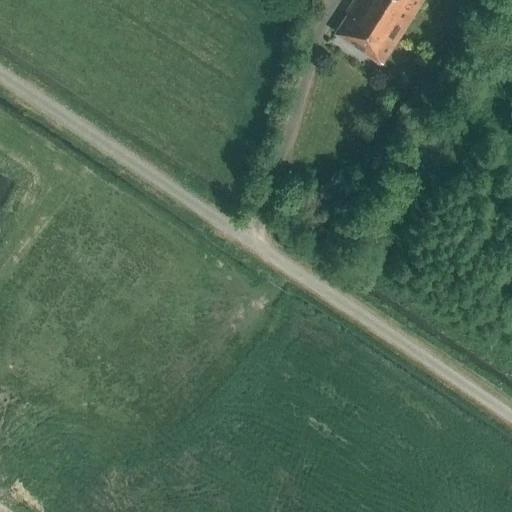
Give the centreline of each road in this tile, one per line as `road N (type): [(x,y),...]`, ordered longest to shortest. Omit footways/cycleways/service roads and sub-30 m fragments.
road 1 (unclassified): [(511,417),(0,75)]
road 2 (track): [(0,258),(58,175),(258,305),(286,266)]
